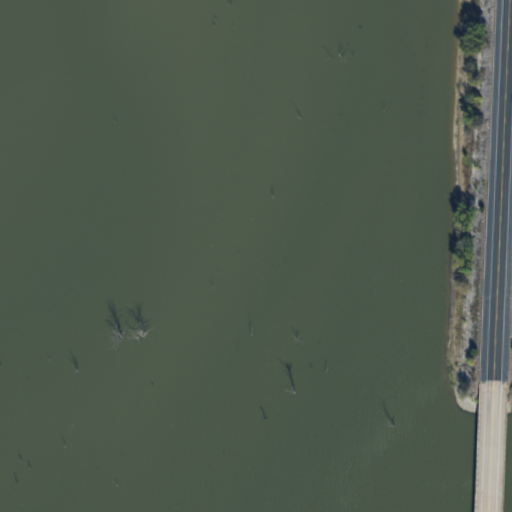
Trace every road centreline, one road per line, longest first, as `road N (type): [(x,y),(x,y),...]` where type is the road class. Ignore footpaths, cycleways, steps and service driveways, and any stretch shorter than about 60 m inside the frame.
road 1 (primary): [(494,388),(506,0)]
road 2 (primary): [(490,511),(494,388)]
